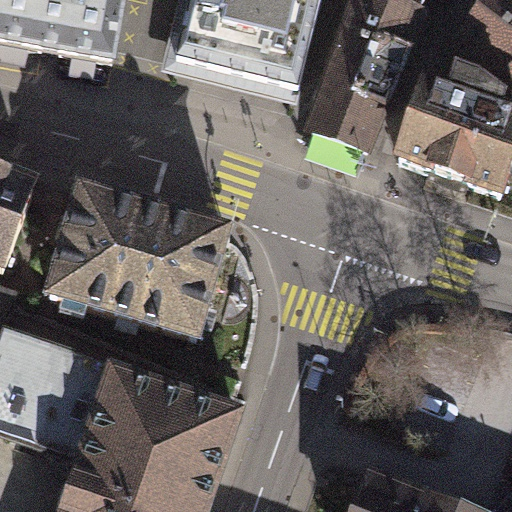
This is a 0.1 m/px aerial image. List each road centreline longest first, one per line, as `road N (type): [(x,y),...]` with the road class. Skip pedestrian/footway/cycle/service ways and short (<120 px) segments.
road 1 (primary): [(352,224),(118,149),(0,121)]
road 2 (secondary): [(352,224),(254,511)]
road 3 (primary): [(352,224),(511,282)]
